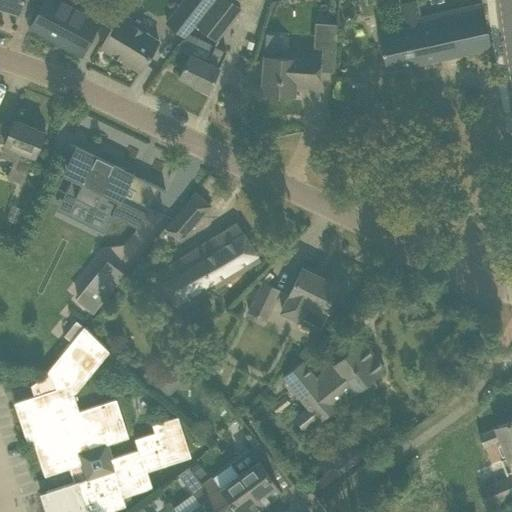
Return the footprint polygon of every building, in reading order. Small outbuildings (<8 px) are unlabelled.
[(0,0),(0,7),(19,12),(21,0),(24,0),(28,1),(28,0),(0,0)] [(80,54),(90,37),(98,21),(58,0),(45,0),(31,28),(80,54)] [(194,24),(196,25),(213,2),(215,0),(183,0),(167,22),(184,36),(194,24)] [(215,0),(213,2),(196,25),(216,40),(241,8),(237,5),(241,0),(215,0)] [(415,0),(400,3),(405,28),(378,34),(382,51),(386,70),(491,48),(482,3),(462,7),(420,16),(416,0),(415,0)] [(140,71),(159,40),(145,32),(147,29),(122,13),(101,47),(112,54),(112,55),(120,61),(121,59),(140,71)] [(336,24),(315,23),(314,47),(334,48),(336,24)] [(212,51),(195,43),(179,77),(207,90),(226,51),(214,46),(212,51)] [(318,87),(320,55),(280,52),(280,57),(265,56),(262,94),(294,96),(295,85),(318,87)] [(34,156),(44,132),(14,120),(4,144),(21,151),(10,178),(22,183),(33,155),(34,156)] [(66,167),(65,170),(83,179),(74,196),(94,206),(101,192),(108,196),(106,200),(117,205),(119,201),(122,194),(126,187),(128,188),(134,176),(134,174),(135,173),(134,173),(133,174),(71,143),(70,144),(76,147),(66,167)] [(195,192),(173,217),(164,228),(182,242),(212,206),(195,192)] [(179,310),(243,270),(260,259),(236,223),(219,234),(156,273),(179,310)] [(107,261),(77,299),(93,312),(123,274),(107,261)] [(299,319),(299,317),(320,327),(327,313),(324,311),(337,285),(302,268),(289,295),(289,296),(282,311),(299,319)] [(262,282),(248,310),(265,319),(280,291),(262,282)] [(76,321),(63,336),(71,343),(84,327),(76,321)] [(108,351),(84,327),(71,343),(43,377),(47,381),(50,390),(15,402),(27,440),(32,438),(45,476),(82,463),(87,478),(114,469),(110,458),(105,444),(91,449),(78,410),(73,393),(75,392),(108,351)] [(362,341),(347,354),(316,378),(302,360),(282,376),(295,394),(317,419),(318,420),(358,389),(363,395),(375,385),(370,379),(377,374),(376,373),(383,368),(362,341)] [(78,410),(91,449),(105,444),(128,437),(116,398),(78,410)] [(152,487),(147,470),(191,456),(178,416),(153,424),(155,432),(135,438),(139,449),(110,458),(114,469),(123,496),(152,487)] [(508,458),(511,456),(511,420),(495,427),(495,428),(479,435),(484,447),(501,440),(508,458)] [(338,475),(364,455),(351,438),(325,459),(338,475)] [(237,473),(262,507),(282,492),(268,473),(277,466),(258,439),(248,447),(257,459),(237,473)] [(39,494),(44,511),(114,511),(113,509),(126,505),(123,496),(114,469),(87,478),(39,494)] [(236,511),(255,511),(262,507),(237,473),(220,486),(211,475),(200,483),(219,509),(229,502),(236,511)] [(486,505),(511,495),(511,486),(508,477),(479,489),(486,505)] [(186,511),(215,511),(219,509),(200,483),(190,490),(199,502),(186,511)]
